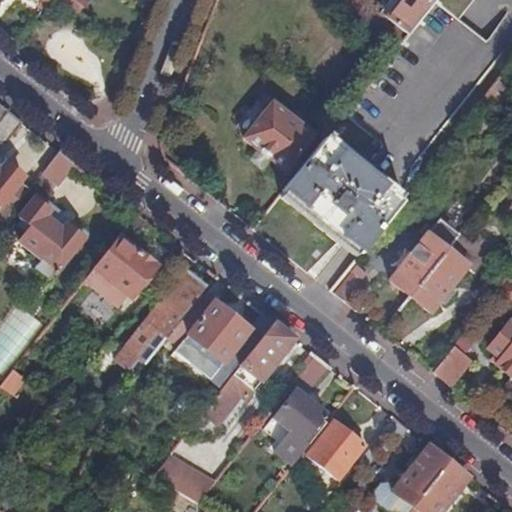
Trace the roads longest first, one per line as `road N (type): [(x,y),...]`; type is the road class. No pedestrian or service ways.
road 1 (tertiary): [(511,473),(114,156)]
road 2 (residential): [(179,0),(114,156)]
road 3 (tertiary): [(114,156),(0,67)]
